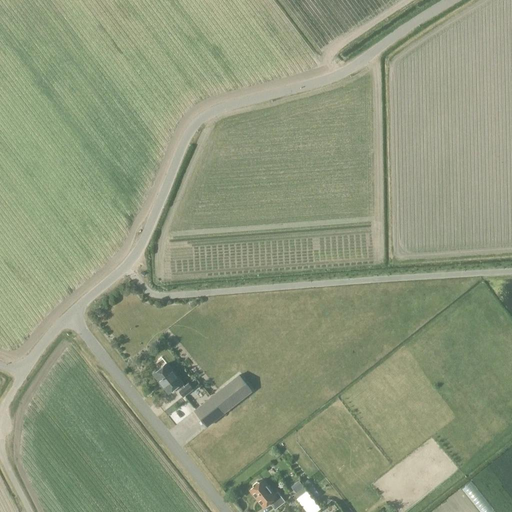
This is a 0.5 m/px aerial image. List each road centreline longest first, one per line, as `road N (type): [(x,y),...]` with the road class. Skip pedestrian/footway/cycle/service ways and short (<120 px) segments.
road 1 (unclassified): [(69,314),(136,253),(203,116),(340,74),(452,0)]
road 2 (unclassified): [(225,511),(69,314)]
